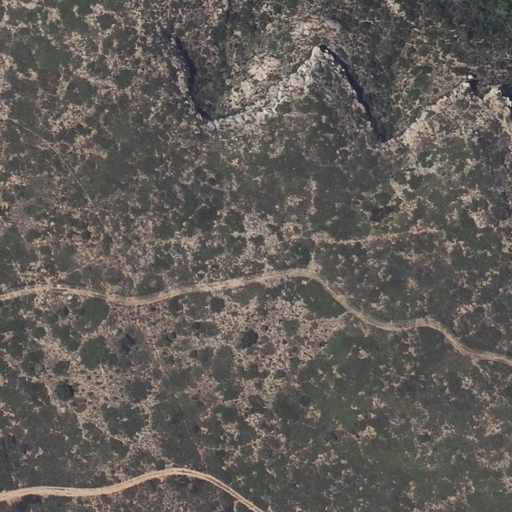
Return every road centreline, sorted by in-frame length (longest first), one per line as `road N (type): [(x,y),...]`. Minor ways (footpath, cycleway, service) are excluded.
road 1 (track): [(0,295),(55,283),(140,299),(306,276),(393,331),(437,326),(466,350),(511,362)]
road 2 (track): [(0,498),(117,489),(181,471),(206,477),(261,511)]
